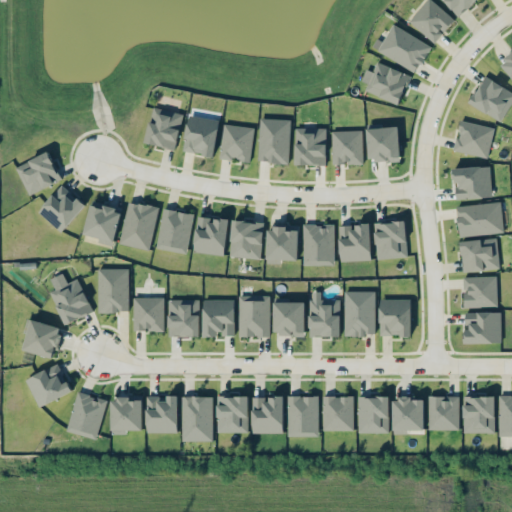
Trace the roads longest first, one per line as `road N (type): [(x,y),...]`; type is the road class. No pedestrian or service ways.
road 1 (residential): [(435,366),(426,136),(452,72),(511,12)]
road 2 (residential): [(99,356),(134,366),(435,366)]
road 3 (residential): [(98,159),(270,193),(423,188)]
